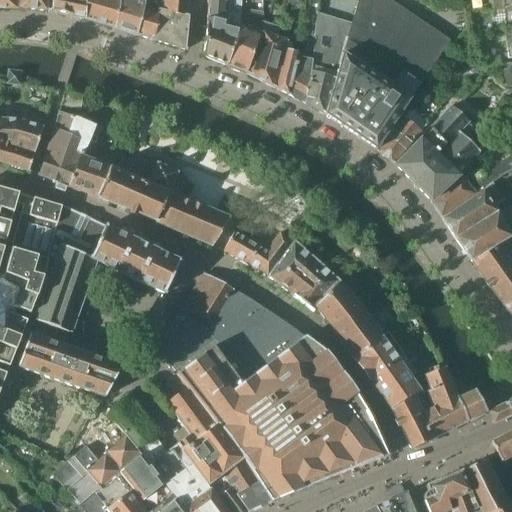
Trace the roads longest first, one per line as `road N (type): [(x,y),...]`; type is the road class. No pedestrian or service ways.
road 1 (residential): [(511,355),(364,169),(291,122),(185,76)]
road 2 (residential): [(405,473),(374,401),(335,349),(206,255)]
road 3 (residential): [(0,174),(206,255)]
road 4 (residential): [(185,76),(49,29),(0,24)]
road 5 (residential): [(206,255),(126,382)]
